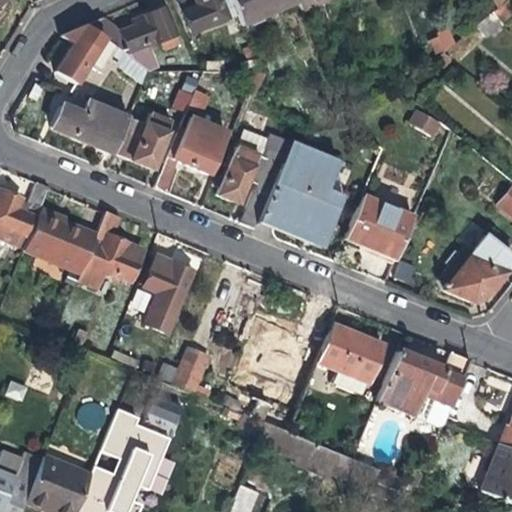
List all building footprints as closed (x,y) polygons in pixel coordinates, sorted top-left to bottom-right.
[(191,32),(236,13),(230,0),(195,0),(198,6),(183,12),(191,32)] [(242,27),(297,3),(295,0),(230,0),(236,13),(242,27)] [(504,0),(496,8),(487,15),(500,25),(511,15),(511,6),(506,0),(504,0)] [(119,30),(145,48),(161,43),(163,49),(178,43),(164,8),(149,14),(138,18),(139,22),(119,30)] [(484,39),(500,25),(487,15),(473,26),(484,39)] [(145,48),(119,30),(104,19),(87,26),(144,70),(153,67),(145,48)] [(437,31),(439,36),(445,50),(454,42),(447,27),(437,31)] [(435,58),(445,50),(439,36),(428,41),(435,58)] [(75,83),(95,51),(76,39),(70,49),(56,71),(75,83)] [(250,86),(256,72),(249,71),(201,71),(197,80),(243,90),(250,86)] [(193,90),(166,156),(180,162),(195,168),(206,173),(215,150),(219,141),(193,130),(207,96),(193,90)] [(111,152),(126,116),(87,99),(80,115),(59,106),(50,129),(89,145),(110,154),(111,152)] [(430,137),(437,124),(414,111),(406,125),(430,137)] [(134,161),(150,168),(170,121),(149,112),(144,123),(126,116),(111,152),(134,161)] [(290,140),(274,134),(268,149),(253,184),(238,222),(253,228),(255,222),(259,213),(290,140)] [(268,149),(239,137),(214,197),(228,202),(235,205),(245,181),(253,184),(268,149)] [(338,160),(290,140),(259,213),(308,233),(313,220),(329,226),(341,197),(325,190),(338,160)] [(222,153),(215,150),(206,173),(213,176),(222,153)] [(167,193),(180,162),(166,156),(153,187),(167,193)] [(35,183),(28,201),(24,210),(32,213),(36,215),(37,213),(47,188),(35,183)] [(511,183),(493,206),(511,221),(511,183)] [(0,242),(17,249),(32,213),(24,210),(28,201),(15,196),(0,189),(0,242)] [(362,196),(343,240),(366,249),(393,261),(411,217),(362,196)] [(98,248),(91,245),(79,276),(76,282),(95,290),(102,273),(128,284),(142,250),(129,245),(113,238),(121,218),(105,212),(95,236),(94,239),(100,241),(98,248)] [(91,245),(94,239),(95,236),(70,226),(37,213),(36,215),(21,252),(79,276),(91,245)] [(304,242),(308,233),(259,213),(255,222),(284,234),(304,242)] [(320,249),(329,226),(313,220),(308,233),(304,242),(320,249)] [(471,253),(508,267),(511,261),(511,260),(510,256),(485,236),(471,253)] [(508,267),(471,253),(441,290),(468,301),(477,297),(487,293),(508,267)] [(155,257),(142,288),(156,294),(149,312),(171,321),(191,272),(177,266),(155,257)] [(135,289),(131,308),(146,311),(150,292),(135,289)] [(314,348),(324,325),(307,318),(297,341),(314,348)] [(315,363),(335,372),(366,384),(380,350),(363,343),(353,339),(355,335),(331,325),(315,363)] [(257,402),(267,406),(270,407),(293,349),(275,342),(253,333),(242,360),(251,364),(239,394),(257,402)] [(173,389),(193,397),(197,385),(208,358),(188,350),(173,389)] [(449,409),(462,378),(443,370),(423,361),(397,350),(375,402),(409,417),(418,396),(449,409)] [(450,354),(443,370),(462,378),(469,362),(450,354)] [(171,385),(177,372),(164,367),(159,380),(171,385)] [(366,384),(335,372),(330,384),(361,397),(366,384)] [(6,396),(22,401),(26,386),(10,381),(6,396)] [(210,390),(197,385),(193,397),(205,402),(210,390)] [(180,404),(154,394),(143,421),(169,432),(180,404)] [(261,422),(267,406),(257,402),(250,418),(261,422)] [(504,427),(497,445),(511,450),(511,415),(507,429),(504,427)] [(369,486),(376,471),(264,426),(257,441),(369,486)] [(511,450),(497,445),(478,491),(511,503),(511,450)] [(3,450),(0,456),(0,469),(31,482),(41,460),(24,453),(22,458),(3,450)] [(42,456),(41,460),(31,482),(23,503),(43,511),(73,511),(89,475),(42,456)] [(19,511),(23,503),(31,482),(0,469),(0,511),(19,511)] [(238,485),(226,511),(250,511),(258,494),(238,485)]
